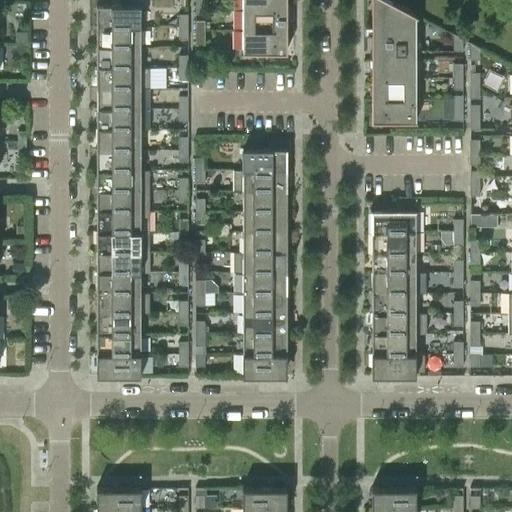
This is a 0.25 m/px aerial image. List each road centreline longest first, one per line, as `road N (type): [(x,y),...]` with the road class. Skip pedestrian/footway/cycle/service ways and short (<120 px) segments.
road 1 (residential): [(57,404),(61,0)]
road 2 (residential): [(328,404),(327,0)]
road 3 (residential): [(57,404),(328,404)]
road 4 (residential): [(328,404),(511,405)]
